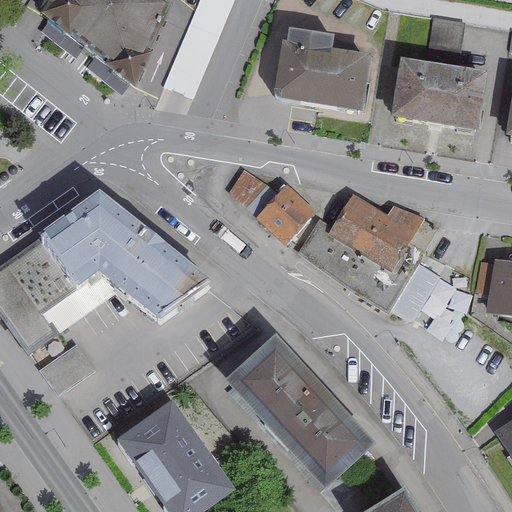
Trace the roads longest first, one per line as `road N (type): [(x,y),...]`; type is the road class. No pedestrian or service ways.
road 1 (residential): [(466,511),(426,417),(351,329),(158,185),(117,145)]
road 2 (residential): [(117,145),(191,143),(511,198)]
road 3 (residential): [(117,145),(90,111),(0,46)]
road 4 (secondary): [(85,511),(0,392)]
road 5 (residential): [(0,222),(117,145)]
